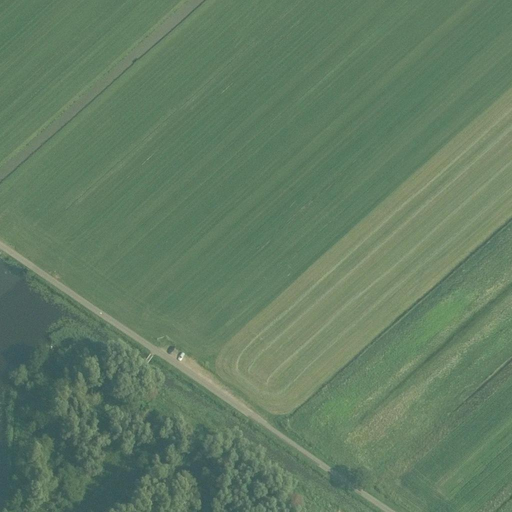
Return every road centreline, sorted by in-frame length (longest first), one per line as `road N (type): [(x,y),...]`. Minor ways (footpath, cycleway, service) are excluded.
road 1 (unclassified): [(392,511),(0,244)]
road 2 (track): [(134,379),(82,344),(68,341),(49,352),(15,402),(8,511)]
road 3 (track): [(311,511),(301,491),(134,379)]
